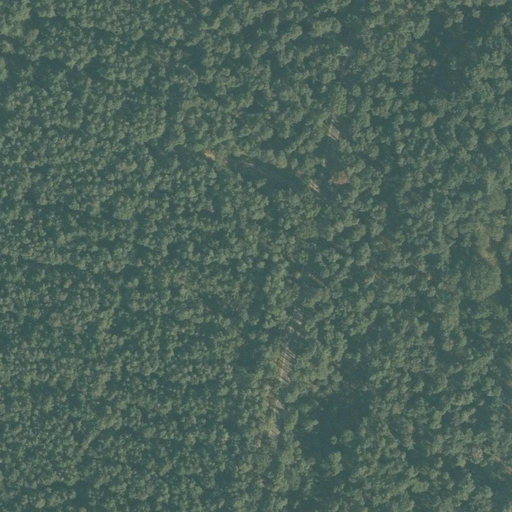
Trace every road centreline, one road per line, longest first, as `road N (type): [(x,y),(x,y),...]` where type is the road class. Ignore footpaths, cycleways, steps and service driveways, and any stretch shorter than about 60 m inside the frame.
road 1 (unclassified): [(258,511),(357,0)]
road 2 (track): [(162,152),(76,511)]
road 3 (track): [(0,112),(162,152)]
road 4 (track): [(162,152),(322,184)]
road 5 (track): [(195,0),(162,152)]
